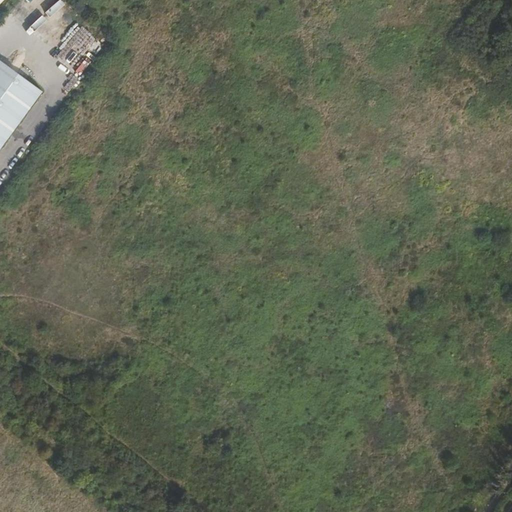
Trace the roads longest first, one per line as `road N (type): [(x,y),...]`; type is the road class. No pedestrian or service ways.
road 1 (track): [(0,349),(219,511)]
road 2 (unknown): [(0,44),(25,54),(42,86),(33,128),(0,165)]
